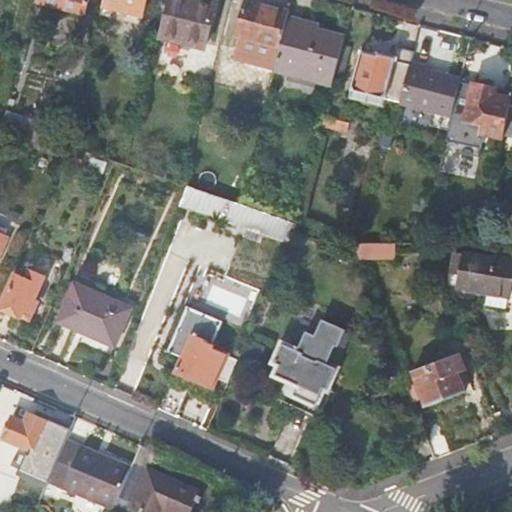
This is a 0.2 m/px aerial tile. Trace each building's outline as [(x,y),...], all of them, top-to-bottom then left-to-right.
[(112,0),(108,17),(140,24),(145,0),(112,0)] [(215,4),(201,0),(167,0),(158,37),(203,48),(215,4)] [(231,53),(275,64),(284,27),(240,15),(231,53)] [(305,23),(287,18),(284,27),(275,64),(273,70),(332,85),(344,38),(314,30),(304,28),(305,23)] [(350,90),(401,104),(411,65),(397,62),(397,59),(377,55),(376,57),(360,53),(350,90)] [(401,104),(451,116),(459,82),(460,80),(425,71),(426,66),(412,62),(411,65),(401,104)] [(483,133),(503,137),(503,135),(510,104),(511,93),(459,82),(451,116),(444,148),(453,150),(457,134),(459,113),(465,114),(465,119),(467,119),(464,129),(466,129),(468,133),(480,135),(483,133)] [(38,123),(35,134),(47,138),(67,145),(67,144),(70,133),(38,123)] [(44,150),(47,138),(35,134),(8,125),(4,137),(44,150)] [(179,204),(289,242),(297,223),(239,203),(186,185),(179,204)] [(0,260),(13,232),(0,225),(0,260)] [(395,258),(395,242),(354,242),(354,243),(359,256),(369,256),(369,258),(395,258)] [(503,306),(505,294),(507,294),(509,285),(511,285),(511,255),(494,252),(494,256),(471,252),(457,251),(453,269),(462,270),(459,285),(485,290),(483,302),(503,306)] [(15,272),(0,307),(30,319),(38,301),(34,298),(44,276),(29,269),(25,277),(15,272)] [(73,283),(58,320),(113,344),(128,307),(73,283)] [(307,331),(298,350),(308,355),(319,360),(327,363),(336,345),(338,347),(346,330),(323,319),(316,335),(307,331)] [(180,371),(163,410),(177,416),(194,378),(212,386),(217,376),(229,381),(239,357),(194,337),(178,370),(180,371)] [(319,360),(308,355),(298,350),(284,344),(276,362),(283,364),(278,376),(299,386),(292,405),(323,419),(336,391),(331,390),(340,369),(327,363),(319,360)] [(459,352),(413,369),(426,405),(466,391),(463,383),(469,381),(459,352)] [(29,452),(23,466),(51,479),(67,441),(70,434),(30,416),(26,425),(13,419),(4,441),(29,452)] [(438,424),(423,429),(434,458),(450,452),(438,424)] [(51,479),(113,507),(117,499),(130,469),(67,441),(51,479)] [(149,472),(158,453),(140,446),(130,469),(117,499),(132,505),(129,511),(131,511),(191,511),(199,494),(149,472)] [(19,475),(47,488),(51,479),(23,466),(19,475)]
